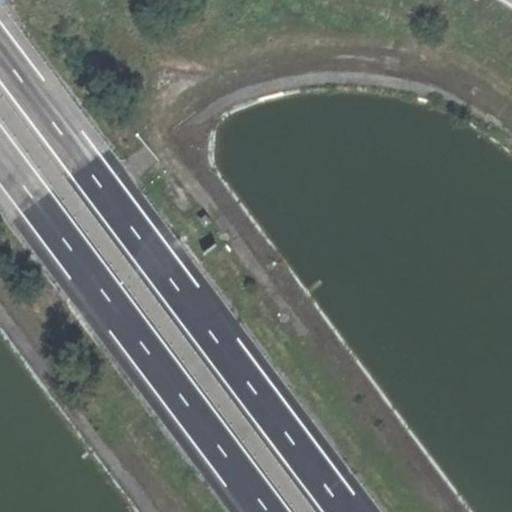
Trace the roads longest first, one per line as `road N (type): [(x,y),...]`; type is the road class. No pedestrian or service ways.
road 1 (trunk): [(348,511),(0,47)]
road 2 (trunk): [(0,152),(270,511)]
